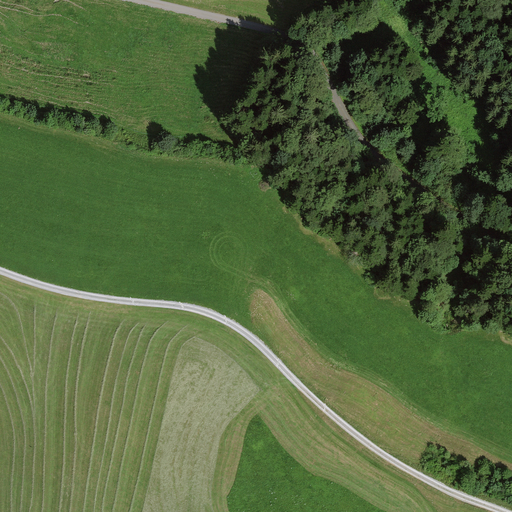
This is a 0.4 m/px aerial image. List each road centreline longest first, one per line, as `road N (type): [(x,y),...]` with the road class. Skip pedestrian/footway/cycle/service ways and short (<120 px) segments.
road 1 (track): [(0,270),(82,296),(216,316),(363,442),(433,484),(506,511)]
road 2 (unclassified): [(511,248),(369,150),(312,51),(282,35),(142,0)]
